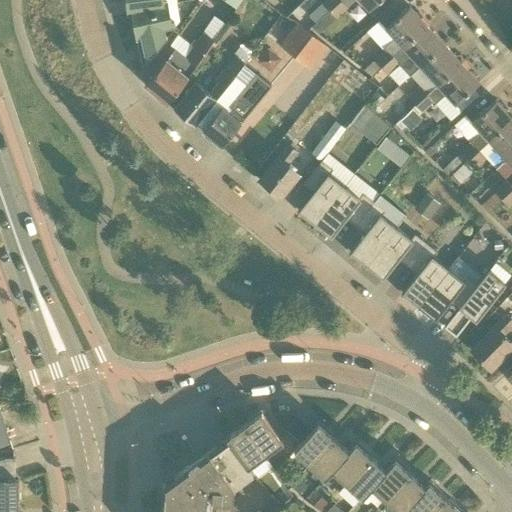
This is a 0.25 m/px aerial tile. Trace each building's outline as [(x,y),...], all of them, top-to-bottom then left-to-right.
[(132,9),(168,4),(166,0),(164,0),(163,0),(126,0),(128,15),(133,15),(132,9)] [(225,0),(238,9),(243,0),(225,0)] [(330,11),(342,0),(326,0),(323,3),(330,11)] [(336,18),(355,0),(360,0),(376,17),(392,2),(390,0),(342,0),(330,11),(336,18)] [(132,9),(133,15),(137,39),(142,65),(166,39),(175,25),(174,20),(170,21),(168,4),(132,9)] [(369,54),(381,67),(427,25),(410,6),(401,13),(395,6),(379,21),(390,32),(379,42),(380,44),(369,54)] [(311,68),(327,46),(297,23),(281,44),(311,68)] [(444,44),(427,25),(381,67),(388,74),(400,64),(401,65),(400,67),(409,76),(420,66),(444,44)] [(215,41),(214,40),(205,33),(186,58),(175,49),(167,59),(145,85),(167,103),(192,73),(215,41)] [(438,84),(462,62),(444,44),(420,66),(438,84)] [(271,70),(282,56),(268,46),(258,60),(271,70)] [(235,77),(235,76),(246,63),(234,54),(224,67),(226,69),(216,81),(219,83),(211,94),(195,81),(173,108),(195,126),(227,87),(235,77)] [(462,111),(480,94),(473,87),(479,82),(462,62),(438,84),(427,94),(416,104),(423,112),(445,92),(462,111)] [(222,109),(204,131),(205,134),(210,138),(212,138),(222,146),(272,86),(257,74),(246,87),(230,109),(229,112),(222,109)] [(427,94),(420,86),(409,97),(416,104),(427,94)] [(480,149),(489,141),(511,119),(511,117),(496,100),(472,122),(481,132),(469,142),(471,144),(461,153),(467,160),(468,161),(480,149)] [(376,144),(389,128),(364,106),(349,124),(376,144)] [(511,119),(489,141),(480,149),(487,158),(496,169),(507,160),(511,154),(511,119)] [(322,160),(323,161),(346,130),(335,122),(311,153),(321,161),(322,160)] [(387,138),(377,150),(390,160),(400,148),(387,138)] [(432,144),(425,152),(430,157),(438,149),(432,144)] [(297,152),(288,145),(260,180),(280,196),(298,173),(287,164),(297,152)] [(480,149),(468,161),(475,169),(487,158),(480,149)] [(444,168),(443,168),(443,169),(449,176),(450,175),(454,172),(455,171),(467,160),(461,153),(448,164),(447,165),(444,168)] [(322,160),(321,161),(303,184),(313,192),(298,211),(315,224),(345,186),(330,174),(333,169),(323,161),(322,160)] [(451,176),(458,184),(459,183),(463,180),(475,169),(468,161),(456,171),(456,172),(451,176)] [(502,198),(511,189),(511,184),(508,180),(496,190),(502,198)] [(356,226),(374,202),(363,193),(360,198),(345,186),(315,224),(331,237),(346,218),(356,226)] [(511,189),(502,198),(509,206),(511,203),(511,189)] [(414,209),(428,219),(439,204),(425,193),(414,209)] [(367,265),(397,227),(382,215),(386,211),(374,202),(356,226),(365,233),(350,252),(367,265)] [(408,267),(426,243),(415,234),(412,239),(397,227),(367,265),(383,278),(398,259),(408,267)] [(419,306),(449,268),(434,256),(437,252),(426,243),(408,267),(417,274),(402,293),(419,306)] [(459,307),(478,284),(467,276),(464,280),(449,268),(419,306),(435,319),(450,300),(459,307)] [(459,308),(471,317),(476,321),(506,284),(489,270),(478,284),(459,307),(459,308)] [(495,326),(472,349),(491,368),(511,347),(511,343),(503,335),(511,326),(511,318),(507,314),(495,326)] [(244,424),(266,454),(284,441),(262,411),(244,424)] [(2,416),(0,416),(0,443),(10,440),(2,416)] [(309,465),(334,437),(318,423),(294,451),(309,465)] [(266,454),(244,424),(227,437),(248,467),(250,465),(250,466),(266,454)] [(227,437),(206,453),(186,468),(163,485),(161,509),(160,511),(205,511),(207,496),(212,497),(212,500),(233,501),(234,488),(253,474),(248,467),(227,437)] [(334,437),(309,465),(325,478),(332,470),(349,451),(334,437)] [(349,451),(332,470),(347,484),(372,457),(356,443),(349,451)] [(371,487),(387,470),(372,457),(347,484),(362,497),(371,487)] [(19,511),(19,480),(15,480),(15,460),(5,461),(0,461),(0,511),(19,511)] [(387,470),(371,487),(387,501),(412,474),(396,460),(387,470)] [(412,474),(387,501),(399,511),(403,511),(405,510),(426,487),(412,474)] [(431,511),(445,497),(430,483),(426,487),(405,510),(407,511),(431,511)] [(445,497),(431,511),(458,511),(460,510),(445,497)] [(343,511),(333,503),(326,511),(325,511),(343,511)]
